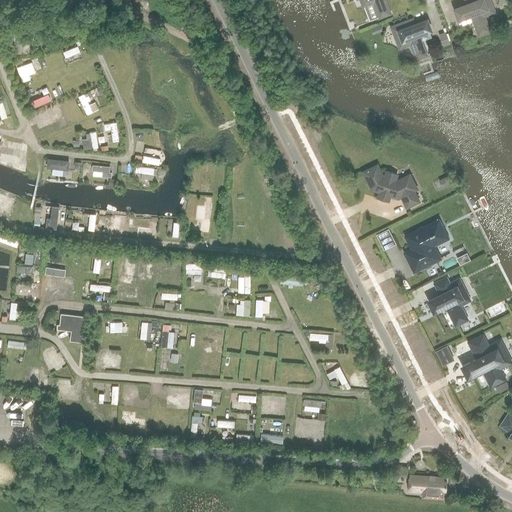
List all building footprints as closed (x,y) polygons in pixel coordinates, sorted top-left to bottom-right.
[(361,0),(363,6),(374,2),(380,17),(390,13),(384,0),(361,0)] [(466,0),(469,4),(455,9),(459,20),(472,14),(474,19),(473,19),(479,35),(489,31),(484,16),(494,12),(489,0),(464,0),(464,1),(466,0)] [(414,19),(392,28),(400,48),(410,44),(416,59),(426,55),(420,39),(419,40),(417,35),(431,30),(427,20),(414,25),(412,21),(415,20),(414,19)] [(31,33),(24,32),(22,54),(29,54),(31,33)] [(450,44),(446,32),(439,34),(443,46),(450,44)] [(78,45),(63,51),(66,57),(80,51),(78,45)] [(32,63),(17,68),(22,82),(30,79),(29,75),(35,73),(32,63)] [(48,93),(33,100),(35,106),(51,99),(48,93)] [(84,94),(79,97),(87,115),(99,110),(95,103),(89,106),(84,94)] [(56,108),(34,116),(38,127),(60,119),(56,108)] [(112,136),(108,137),(109,142),(119,141),(116,123),(110,124),(112,136)] [(86,132),(87,138),(83,138),(84,148),(100,146),(98,130),(86,132)] [(156,149),(155,137),(137,138),(138,149),(156,149)] [(0,153),(21,155),(22,144),(2,141),(0,153)] [(49,160),(48,168),(52,168),(52,174),(63,175),(64,169),(68,170),(69,162),(49,160)] [(202,164),(201,171),(208,171),(207,181),(215,181),(216,164),(202,164)] [(94,165),(93,171),(103,172),(103,177),(111,177),(112,172),(110,172),(110,166),(94,165)] [(419,201),(407,176),(400,179),(400,182),(395,180),(397,175),(387,171),(385,177),(380,175),(381,173),(377,165),(363,172),(369,183),(368,185),(370,189),(380,192),(379,195),(389,199),(390,195),(392,196),(393,198),(397,199),(402,196),(407,207),(419,201)] [(136,166),(136,172),(142,173),(153,174),(160,175),(161,168),(157,167),(157,169),(154,169),(154,168),(136,166)] [(441,179),(445,187),(450,184),(446,177),(441,179)] [(210,231),(211,202),(204,202),(204,206),(197,206),(196,220),(203,220),(202,230),(210,231)] [(57,228),(61,206),(52,205),(49,218),(47,217),(45,226),(57,228)] [(95,230),(98,214),(90,213),(88,229),(95,230)] [(114,215),(113,232),(127,233),(127,215),(114,215)] [(433,245),(447,238),(442,228),(443,226),(441,222),(439,222),(439,220),(424,228),(422,227),(418,229),(418,231),(408,235),(407,238),(413,249),(411,250),(414,255),(408,258),(414,271),(438,259),(431,246),(433,245)] [(149,222),(148,229),(139,228),(139,235),(157,236),(158,223),(149,222)] [(393,237),(389,229),(377,236),(381,243),(393,237)] [(0,233),(0,241),(16,247),(19,240),(0,233)] [(458,255),(467,250),(464,245),(455,250),(458,255)] [(460,264),(471,259),(467,252),(457,256),(460,264)] [(95,253),(93,272),(100,273),(102,254),(95,253)] [(137,263),(137,255),(119,254),(119,275),(132,275),(132,263),(137,263)] [(65,274),(67,266),(47,262),(46,270),(65,274)] [(227,276),(227,264),(209,264),(209,269),(212,269),(211,276),(227,276)] [(297,272),(290,272),(293,292),(299,291),(297,272)] [(64,288),(66,277),(48,274),(47,283),(53,284),(53,286),(64,288)] [(442,295),(430,301),(435,311),(448,304),(450,309),(449,309),(456,324),(466,319),(459,305),(468,300),(459,281),(449,285),(446,279),(436,284),(442,295)] [(18,283),(17,291),(38,292),(38,284),(18,283)] [(45,286),(44,294),(64,296),(65,288),(45,286)] [(123,298),(132,299),(133,287),(118,287),(117,292),(123,292),(123,298)] [(268,298),(257,297),(256,315),(266,316),(268,298)] [(237,305),(236,314),(244,315),(250,315),(250,301),(244,300),(241,300),(241,304),(240,305),(237,305)] [(8,313),(8,315),(10,315),(9,319),(16,320),(17,303),(11,302),(10,313),(8,313)] [(82,343),(85,316),(61,314),(60,325),(59,330),(71,331),(70,341),(82,343)] [(154,327),(159,327),(160,322),(142,319),(139,337),(152,339),(154,327)] [(163,325),(161,346),(167,347),(168,339),(174,340),(174,333),(168,332),(169,329),(171,329),(171,326),(163,325)] [(205,334),(223,337),(224,330),(206,328),(205,334)] [(311,333),(310,340),(328,341),(328,334),(311,333)] [(468,378),(469,377),(483,370),(491,386),(505,379),(499,369),(504,366),(506,367),(506,365),(511,363),(500,341),(488,347),(483,336),(469,343),(477,359),(473,361),(471,361),(471,362),(462,366),(468,378)] [(447,344),(435,350),(442,365),(454,359),(447,344)] [(104,366),(105,356),(110,356),(110,349),(98,349),(98,366),(104,366)] [(60,353),(49,358),(55,371),(66,365),(60,353)] [(340,367),(334,370),(342,384),(347,382),(340,367)] [(37,382),(44,382),(44,369),(32,369),(32,378),(37,378),(37,382)] [(365,370),(357,371),(358,383),(366,382),(365,370)] [(185,395),(189,395),(189,389),(168,389),(168,395),(171,395),(171,402),(185,402),(185,395)] [(195,389),(193,403),(195,403),(194,409),(211,411),(211,404),(202,403),(203,390),(195,389)] [(269,410),(280,410),(280,404),(285,405),(285,396),(266,396),(266,403),(269,403),(269,410)] [(320,406),(325,406),(326,400),(304,398),(303,410),(319,411),(320,406)] [(193,416),(190,437),(196,437),(198,423),(202,423),(203,417),(200,417),(200,413),(194,412),(194,416),(193,416)] [(511,432),(511,434),(511,436),(511,416),(509,415),(502,425),(511,432)] [(261,433),(260,442),(283,445),(284,436),(261,433)] [(408,467),(395,466),(395,470),(387,469),(387,476),(407,478),(408,467)] [(409,475),(408,492),(421,493),(421,497),(443,498),(443,491),(446,491),(447,480),(444,480),(444,477),(409,475)]
